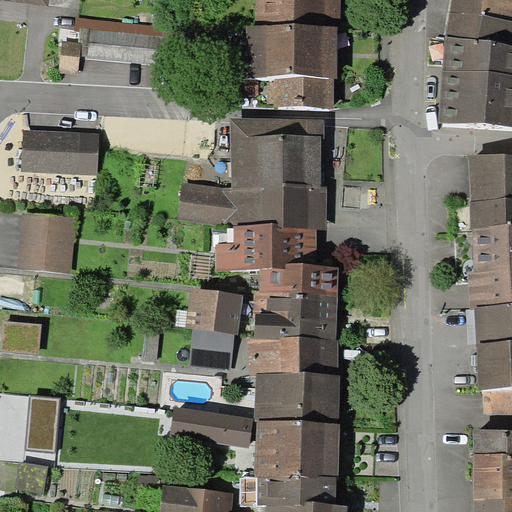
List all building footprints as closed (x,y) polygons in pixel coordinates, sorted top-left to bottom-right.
[(340,0),(255,0),(255,25),(337,27),(340,26),(340,0)] [(511,0),(450,0),(449,11),(511,20),(511,0)] [(511,20),(449,11),(444,36),(511,46),(511,20)] [(163,28),(75,18),(74,32),(79,32),(78,43),(81,43),(80,57),(159,66),(163,28)] [(337,27),(255,25),(244,25),(243,76),(259,77),(273,77),(335,77),(336,79),(337,27)] [(511,46),(444,36),(438,122),(511,126),(511,46)] [(80,57),(81,43),(78,43),(62,42),(59,73),(78,75),(80,57)] [(258,96),(259,77),(243,76),(242,96),(258,96)] [(267,104),(273,104),(274,107),(334,108),(335,77),(273,77),(273,82),(268,82),(267,104)] [(325,120),(232,117),(231,188),(182,182),(179,220),(233,225),(317,228),(326,229),(327,188),(321,188),(322,139),(325,139),(325,120)] [(100,133),(23,129),(21,171),(98,175),(100,133)] [(511,154),(505,153),(468,154),(470,228),(473,229),(511,226),(511,154)] [(76,217),(23,212),(18,268),(71,273),(76,217)] [(317,228),(233,225),(234,243),(216,244),(216,271),(260,269),(259,292),(338,295),(339,266),(316,265),(317,228)] [(475,305),(511,303),(511,226),(473,229),(475,270),(468,270),(470,309),(475,309),(475,305)] [(187,328),(193,329),(235,334),(238,334),(242,293),(192,288),(187,328)] [(259,292),(254,292),(253,318),(255,318),(254,337),(336,340),(338,295),(259,292)] [(511,303),(475,305),(475,309),(476,341),(477,344),(478,390),(482,390),(511,388),(511,303)] [(468,344),(477,344),(476,341),(475,309),(470,309),(466,309),(468,344)] [(40,325),(3,322),(1,351),(38,354),(40,325)] [(231,372),(235,334),(193,329),(189,367),(231,372)] [(158,361),(160,331),(145,330),(142,360),(158,361)] [(336,340),(254,337),(248,336),(249,376),(256,376),(256,372),(339,376),(338,339),(336,340)] [(339,376),(256,372),(256,376),(254,418),(254,420),(257,420),(339,422),(341,376),(339,376)] [(511,388),(482,390),(483,424),(511,423),(511,388)] [(60,398),(30,395),(25,450),(55,453),(60,398)] [(254,418),(175,406),(170,436),(250,448),(254,420),(254,418)] [(339,422),(257,420),(255,477),(336,479),(339,478),(340,423),(339,422)] [(511,429),(507,429),(473,428),(473,454),(511,453),(511,429)] [(511,511),(511,453),(473,454),(473,511),(511,511)] [(48,466),(19,462),(15,490),(44,494),(48,466)] [(240,507),(266,506),(306,506),(306,502),(335,503),(336,479),(255,477),(240,478),(240,507)] [(231,511),(234,492),(163,484),(159,511),(231,511)] [(306,506),(266,506),(265,511),(347,511),(348,506),(335,503),(306,502),(306,506)]
